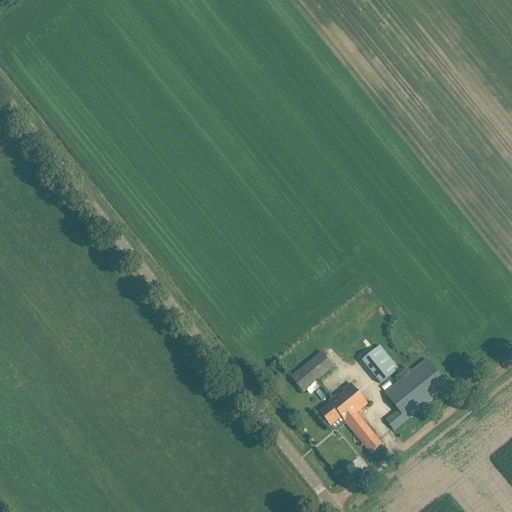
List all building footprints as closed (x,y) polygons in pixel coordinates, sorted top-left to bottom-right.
[(396,323),(394,328),(393,333),(394,339),(396,344),(400,348),(404,352),(409,354),(414,354),(420,354),(425,352),(429,348),(433,344),(435,339),(436,333),(435,328),(433,323),(429,318),(425,315),(420,313),(414,312),(409,313),(404,315),(400,318),(396,323)] [(381,346),(363,360),(381,383),(398,369),(381,346)] [(291,378),(303,392),(333,367),(319,350),(315,353),(318,356),(291,378)] [(386,421),(394,430),(448,386),(427,360),(385,394),(399,411),(386,421)] [(261,375),(267,383),(277,376),(271,368),(261,375)] [(329,402),(330,403),(319,412),(331,426),(341,417),(371,454),(382,444),(365,423),(365,424),(360,418),(357,413),(367,405),(350,384),(342,390),(344,393),(339,398),(337,395),(332,399),(329,402)]
